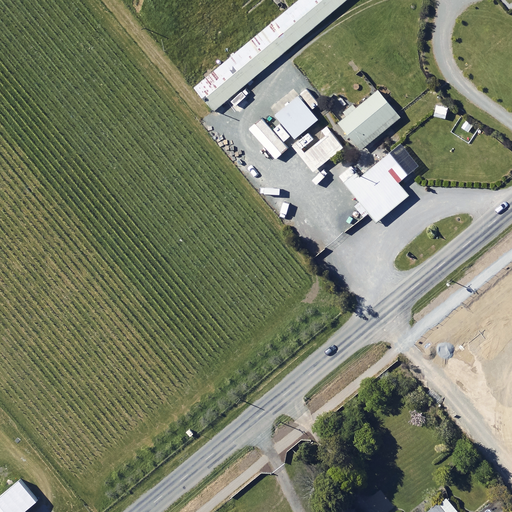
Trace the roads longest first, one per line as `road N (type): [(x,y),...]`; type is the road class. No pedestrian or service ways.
road 1 (tertiary): [(389,307),(141,511)]
road 2 (tertiary): [(511,455),(389,307)]
road 3 (tertiary): [(511,205),(389,307)]
